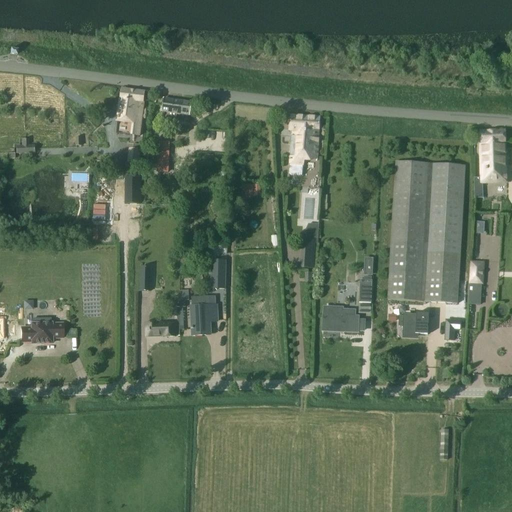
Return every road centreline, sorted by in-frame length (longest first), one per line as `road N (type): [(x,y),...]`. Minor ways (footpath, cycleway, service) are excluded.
road 1 (tertiary): [(511,120),(0,68)]
road 2 (unclassified): [(0,397),(511,398)]
